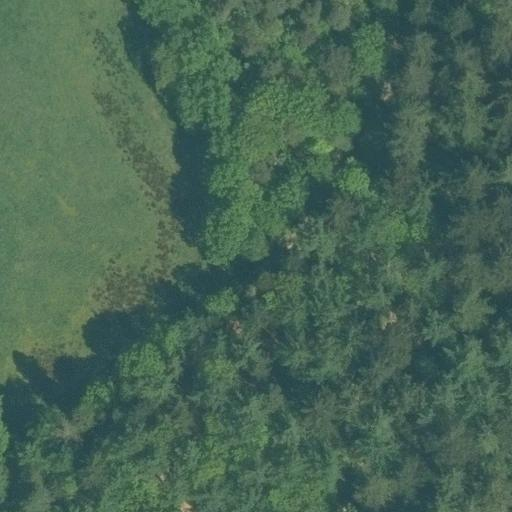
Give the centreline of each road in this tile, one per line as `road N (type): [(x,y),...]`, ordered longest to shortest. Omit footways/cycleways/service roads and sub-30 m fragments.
road 1 (track): [(139,0),(193,129),(240,297),(12,465),(24,511)]
road 2 (track): [(240,297),(298,248),(334,200),(411,0)]
